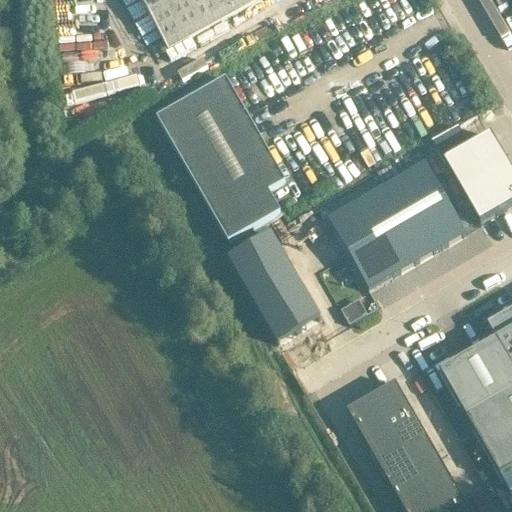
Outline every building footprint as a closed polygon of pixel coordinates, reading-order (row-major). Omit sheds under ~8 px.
[(139,0),(169,53),(263,0),(139,0)] [(204,58),(174,73),(180,85),(209,69),(204,58)] [(229,246),(281,216),(269,195),(286,185),(226,81),(157,121),(229,246)] [(511,210),(511,172),(491,137),(444,165),(481,228),(511,210)] [(466,237),(426,167),(329,224),(369,294),(466,237)] [(271,236),(228,260),(277,347),(321,322),(271,236)] [(348,326),(364,316),(357,303),(340,313),(348,326)] [(496,343),(440,376),(458,407),(479,413),(472,432),(501,481),(511,474),(511,314),(488,328),(496,343)] [(468,511),(396,386),(347,414),(403,511),(468,511)]
